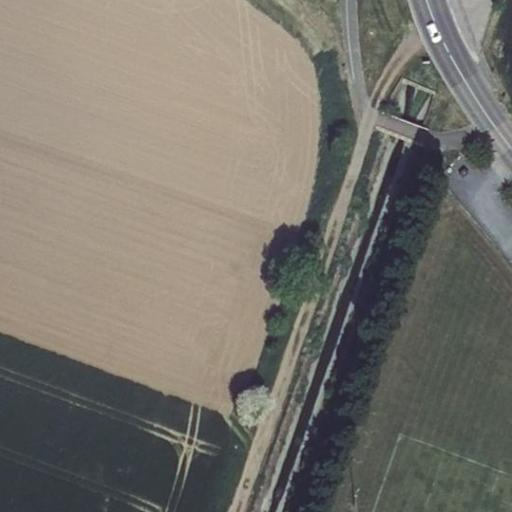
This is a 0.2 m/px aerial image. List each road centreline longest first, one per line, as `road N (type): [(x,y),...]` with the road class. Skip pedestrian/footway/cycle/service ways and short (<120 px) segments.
road 1 (track): [(235,511),(366,118)]
road 2 (secondary): [(511,149),(464,82),(427,0)]
